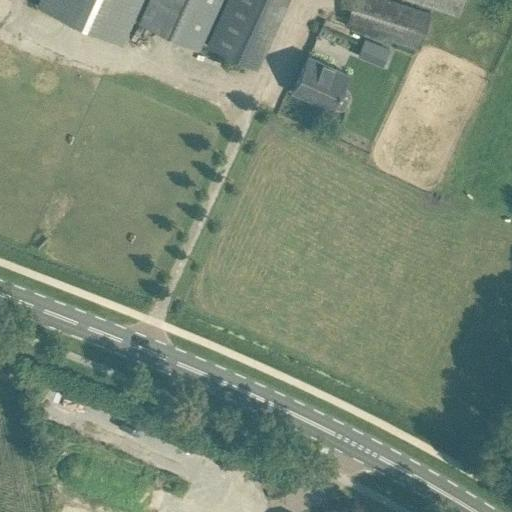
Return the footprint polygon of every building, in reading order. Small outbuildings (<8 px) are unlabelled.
[(41,0),(39,4),(120,40),(137,0),(41,0)] [(149,0),(140,21),(199,48),(220,0),(149,0)] [(226,0),(207,44),(250,63),(279,0),(226,0)] [(394,0),(353,0),(349,12),(345,24),(418,47),(430,11),(394,0)] [(415,0),(457,14),(461,0),(415,0)] [(365,38),(358,55),(383,66),(390,48),(365,38)] [(308,54),(294,86),(317,96),(315,101),(332,108),(333,105),(340,108),(343,107),(347,98),(346,95),(339,92),(348,73),(308,54)]
